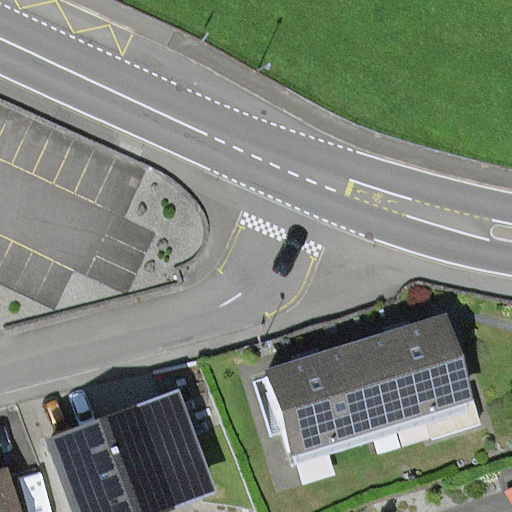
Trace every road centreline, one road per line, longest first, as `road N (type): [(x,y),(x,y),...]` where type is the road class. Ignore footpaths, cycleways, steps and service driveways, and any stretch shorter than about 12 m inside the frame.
road 1 (residential): [(305,173),(267,261),(236,299),(0,372)]
road 2 (primary): [(0,37),(305,173)]
road 3 (primary): [(305,173),(511,234)]
